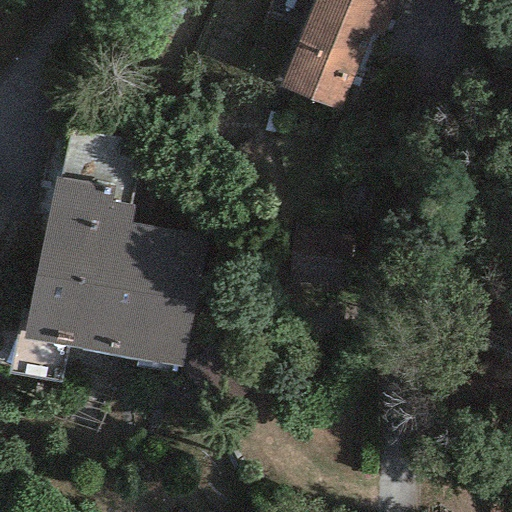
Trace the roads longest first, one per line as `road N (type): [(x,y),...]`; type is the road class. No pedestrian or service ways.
road 1 (residential): [(455,0),(435,41),(391,511)]
road 2 (residential): [(0,108),(21,69),(86,0)]
